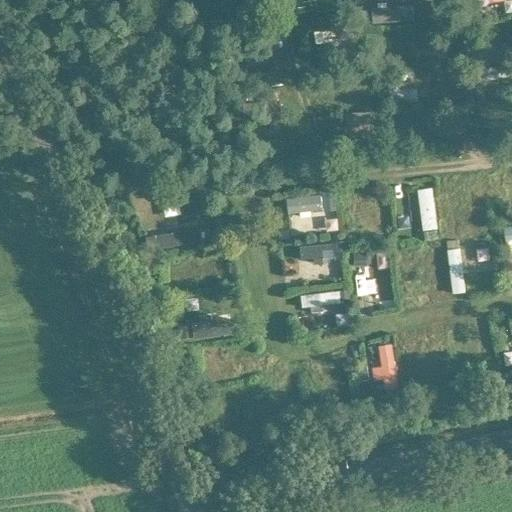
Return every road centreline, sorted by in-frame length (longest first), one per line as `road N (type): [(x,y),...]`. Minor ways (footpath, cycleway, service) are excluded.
road 1 (unclassified): [(187,511),(0,50)]
road 2 (unclassified): [(270,511),(312,489),(511,446)]
